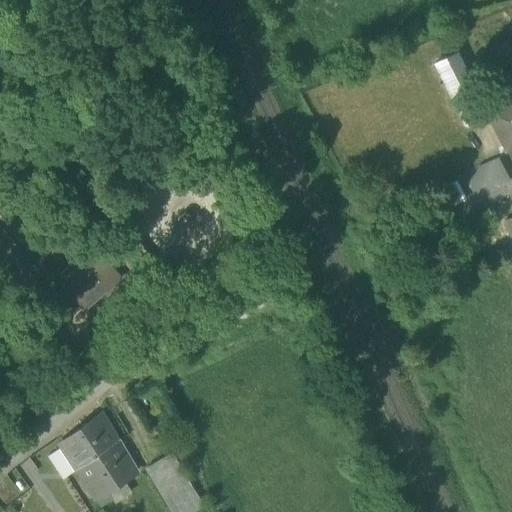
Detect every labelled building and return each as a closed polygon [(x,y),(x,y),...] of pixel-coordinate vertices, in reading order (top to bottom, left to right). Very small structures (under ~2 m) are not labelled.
[(472,128),(489,119),(487,114),(488,114),(457,52),(433,65),(464,127),(470,124),(472,128)] [(489,119),(503,148),(511,144),(511,102),(488,114),(487,114),(489,119)] [(475,188),(505,173),(497,160),(468,175),(475,188)] [(439,190),(447,207),(466,197),(458,181),(439,190)] [(61,281),(84,308),(117,278),(92,249),(81,258),(84,261),(61,281)] [(59,445),(76,471),(116,442),(100,414),(59,445)] [(134,473),(116,442),(76,471),(95,499),(134,473)] [(45,456),(62,481),(66,478),(76,471),(59,445),(45,456)] [(145,469),(163,501),(190,486),(171,454),(167,457),(145,469)] [(163,501),(169,511),(191,511),(201,506),(190,486),(163,501)]
